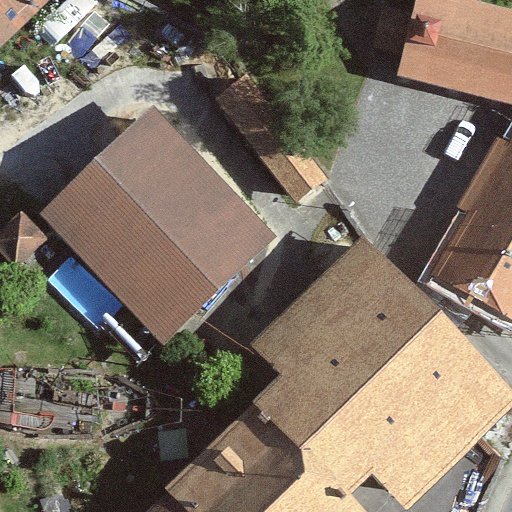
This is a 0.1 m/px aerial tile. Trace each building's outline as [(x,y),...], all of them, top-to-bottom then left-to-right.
[(0,0),(0,48),(53,0),(0,0)] [(387,0),(376,49),(410,57),(405,78),(511,102),(511,13),(455,0),(427,0),(425,8),(389,0),(387,0)] [(220,102),(304,206),(341,176),(258,72),(220,102)] [(45,213),(173,347),(291,235),(162,101),(45,213)] [(0,238),(18,262),(49,238),(25,207),(0,225),(0,238)] [(264,337),(299,376),(272,398),(370,498),(390,477),(416,507),(511,422),(511,376),(382,232),(264,337)] [(0,410),(21,411),(23,367),(0,366),(0,410)] [(383,511),(370,498),(272,398),(180,488),(203,511),(383,511)] [(203,511),(180,488),(155,511),(203,511)]
